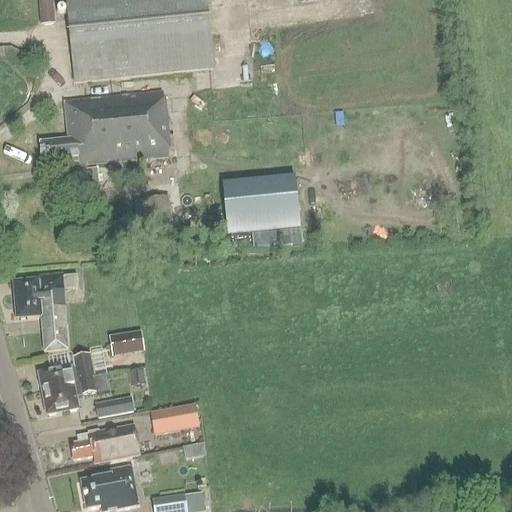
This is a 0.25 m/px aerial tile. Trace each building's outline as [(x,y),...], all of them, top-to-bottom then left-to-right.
[(65,0),(74,88),(213,73),(205,0),(65,0)] [(65,108),(68,141),(39,145),(42,165),(70,161),(70,165),(73,164),(74,173),(70,173),(72,186),(95,183),(93,167),(175,157),(173,137),(167,138),(162,97),(65,108)] [(300,231),(295,182),(222,189),(227,238),(300,231)] [(172,228),(168,198),(143,202),(147,232),(172,228)] [(119,257),(116,236),(105,238),(107,258),(119,257)] [(40,279),(40,283),(15,285),(19,320),(40,318),(43,354),(72,351),(66,292),(78,291),(76,278),(64,279),(63,277),(40,279)] [(270,317),(266,294),(242,298),(246,321),(270,317)] [(111,337),(115,358),(147,352),(143,332),(111,337)] [(39,377),(42,395),(69,389),(70,391),(79,389),(78,382),(93,379),(89,358),(72,361),(74,370),(39,377)] [(134,388),(149,385),(146,371),(131,374),(134,388)] [(69,389),(42,395),(47,418),(78,412),(76,399),(96,395),(93,379),(78,382),(79,389),(70,391),(69,389)] [(97,422),(133,415),(130,399),(94,406),(97,422)] [(195,409),(152,417),(156,438),(199,430),(195,409)] [(95,435),(92,438),(79,440),(80,445),(71,447),(74,463),(94,459),(94,463),(105,461),(106,465),(139,459),(133,430),(98,436),(95,435)] [(130,469),(95,476),(96,481),(81,484),(86,511),(101,509),(101,511),(112,511),(137,507),(130,469)] [(154,511),(187,511),(185,496),(152,502),(154,511)]
